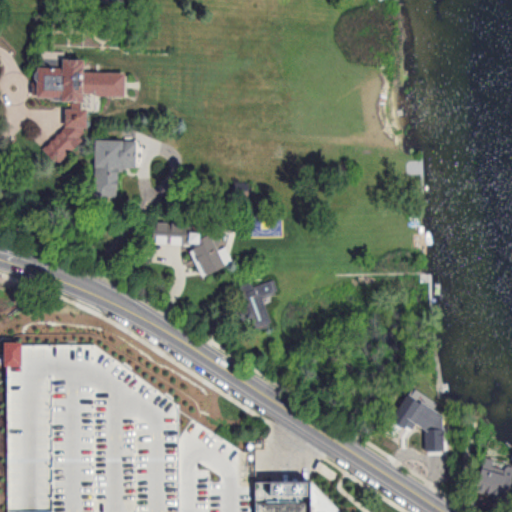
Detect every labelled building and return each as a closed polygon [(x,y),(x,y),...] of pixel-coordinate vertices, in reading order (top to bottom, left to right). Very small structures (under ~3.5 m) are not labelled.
[(129,73),(91,73),(91,60),(70,60),(62,67),(42,67),(42,100),(67,100),(69,104),(69,127),(45,151),(60,166),(89,137),(89,115),(97,108),(97,97),(129,97),(129,73)] [(139,142),(98,141),(97,197),(123,197),(123,168),(139,169),(139,142)] [(238,202),(252,201),(251,192),(237,194),(238,202)] [(155,243),(193,243),(193,226),(155,226),(155,243)] [(231,268),(218,234),(195,242),(208,276),(231,268)] [(276,278),(242,287),(253,330),(273,326),(265,296),(279,292),(276,278)] [(419,436),(413,447),(429,455),(448,417),(400,393),(386,420),(419,436)] [(503,500),(510,466),(478,458),(470,493),(503,500)] [(330,511),(331,485),(260,483),(259,511),(255,511),(330,511)]
